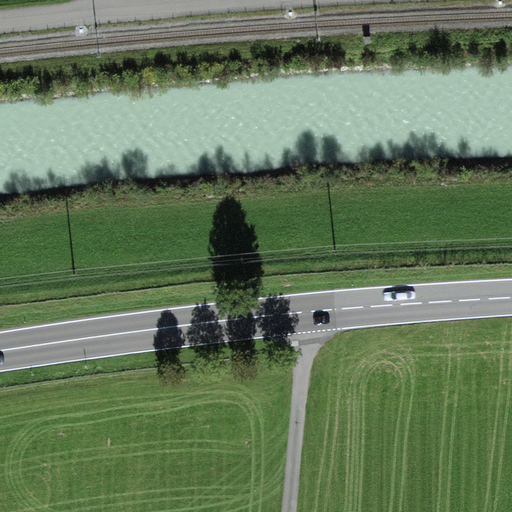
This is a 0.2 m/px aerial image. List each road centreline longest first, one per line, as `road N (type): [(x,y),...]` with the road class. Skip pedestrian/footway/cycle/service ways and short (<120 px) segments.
road 1 (primary): [(0,351),(312,312),(511,298)]
road 2 (unclassified): [(241,0),(0,21)]
road 3 (track): [(288,511),(312,312)]
